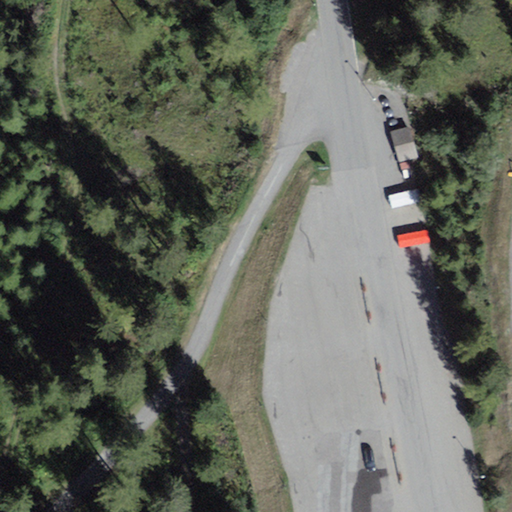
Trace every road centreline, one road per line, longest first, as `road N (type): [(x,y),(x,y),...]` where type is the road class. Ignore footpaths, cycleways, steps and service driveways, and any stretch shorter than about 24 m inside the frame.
road 1 (tertiary): [(334,0),(343,90),(402,312),(435,511)]
road 2 (track): [(62,274),(83,178),(61,76),(66,0)]
